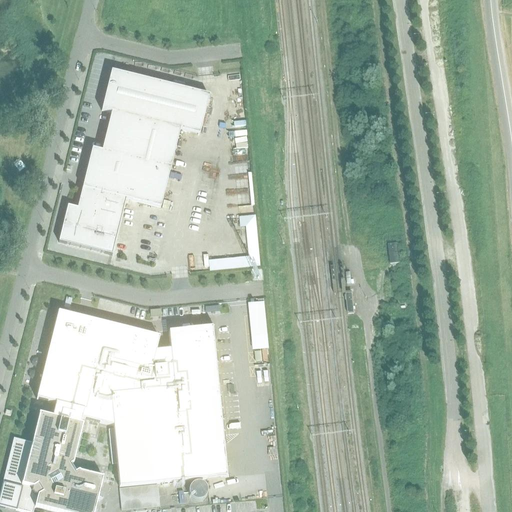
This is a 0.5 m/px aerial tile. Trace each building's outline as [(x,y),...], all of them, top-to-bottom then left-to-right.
[(114,0),(111,13),(114,23),(133,26),(213,25),(212,0),(114,0)] [(67,206),(58,242),(112,256),(126,200),(160,208),(180,130),(199,135),(209,96),(126,75),(111,72),(101,111),(111,113),(102,152),(92,149),(82,189),(83,189),(78,209),(67,206)] [(390,264),(400,263),(397,243),(388,245),(390,264)] [(352,294),(347,294),(347,295),(345,296),(345,300),(347,300),(349,313),(354,313),(352,294)] [(156,351),(159,338),(58,312),(36,399),(55,404),(52,417),(81,424),(82,419),(113,427),(119,488),(230,477),(215,328),(168,332),(170,350),(156,351)] [(83,425),(81,424),(52,417),(39,414),(32,443),(13,439),(0,493),(0,506),(22,511),(33,511),(35,508),(51,511),(94,511),(103,478),(78,472),(75,473),(71,466),(73,464),(83,425)]
